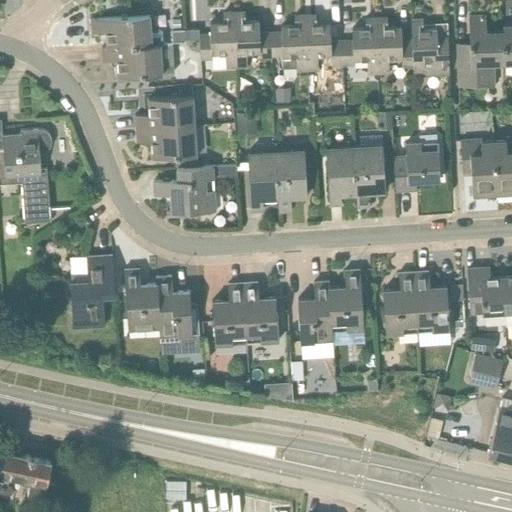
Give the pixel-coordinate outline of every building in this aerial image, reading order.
[(210,35),(199,35),(199,41),(200,60),(213,59),(213,54),(227,53),(227,68),(236,68),(234,12),(223,13),(223,23),(210,23),(210,35)] [(261,57),(271,56),(270,33),(259,33),(259,21),(245,22),(245,12),(234,12),(236,68),(248,67),(247,53),(260,53),(261,57)] [(107,48),(151,45),(159,44),(159,43),(163,43),(163,31),(159,27),(150,28),(149,15),(91,20),(92,34),(105,33),(107,48)] [(297,71),(307,71),(305,15),(294,16),(294,26),(281,26),(281,33),(270,33),(271,56),(282,56),(283,68),(297,67),(297,71)] [(316,15),(305,15),(307,71),(319,70),(318,55),(331,54),(332,66),(342,66),(341,41),(331,42),(330,24),(316,25),(316,15)] [(457,43),(458,86),(494,87),(493,63),(504,63),(503,31),(486,32),(485,15),(469,16),(470,43),(457,43)] [(368,75),(378,75),(376,18),(365,19),(365,29),(352,29),(352,41),(341,41),(342,66),(354,65),(354,60),(367,59),(368,75)] [(402,64),(412,64),(412,38),(402,38),(401,27),(387,28),(387,18),(376,18),(378,75),(389,74),(388,59),(402,59),(402,64)] [(180,19),(172,20),(172,30),(180,30),(180,19)] [(450,66),(449,66),(445,66),(445,51),(448,37),(437,37),(437,29),(423,30),(422,20),(411,20),(412,38),(412,64),(413,64),(414,77),(450,76),(450,66)] [(511,25),(503,26),(503,31),(504,63),(511,62),(511,25)] [(199,29),(185,30),(186,42),(188,41),(188,42),(199,41),(199,35),(199,29)] [(172,42),(186,42),(185,30),(171,31),(172,42)] [(151,45),(107,48),(102,48),(102,62),(117,61),(118,77),(161,75),(159,44),(151,45)] [(179,97),(192,96),(192,86),(179,87),(179,97)] [(289,103),(289,89),(276,89),(276,103),(289,103)] [(313,102),(314,114),(344,113),(343,95),(309,96),(309,102),(313,102)] [(179,97),(148,99),(149,115),(135,116),(136,129),(194,125),(192,96),(179,97)] [(380,128),(391,128),(391,111),(380,112),(380,128)] [(255,134),(254,114),(235,114),(236,134),(255,134)] [(151,142),(152,158),(195,155),(194,125),(136,129),(137,143),(151,142)] [(0,184),(22,183),(25,224),(51,222),(47,168),(41,169),(40,154),(46,152),(50,147),(51,140),(49,134),(44,130),(38,129),(21,130),(21,135),(2,136),(3,152),(0,152),(0,184)] [(511,137),(503,138),(503,142),(482,143),(482,140),(460,140),(462,167),(471,166),(472,194),(487,193),(487,191),(496,190),(496,196),(497,196),(497,190),(505,190),(505,192),(511,191),(511,137)] [(392,158),(396,191),(409,190),(408,181),(440,180),(438,141),(404,144),(405,157),(392,158)] [(354,148),(356,193),(357,207),(370,206),(369,193),(385,191),(383,146),(354,148)] [(356,193),(354,148),(326,149),(329,204),(341,203),(341,194),(356,193)] [(275,152),(278,198),(279,211),(291,211),(291,197),(307,196),(304,150),(275,152)] [(278,198),(275,152),(248,153),(251,209),(263,208),(263,199),(278,198)] [(171,212),(207,210),(215,210),(213,177),(237,176),(236,164),(212,165),(212,168),(176,169),(177,180),(153,181),(154,195),(170,194),(171,212)] [(112,295),(111,255),(86,256),(86,281),(67,282),(70,328),(103,326),(102,295),(112,295)] [(505,312),(503,277),(490,278),(489,271),(485,271),(484,268),(467,269),(470,313),(482,312),(482,313),(505,312)] [(159,328),(156,284),(140,284),(139,269),(124,270),(125,329),(158,328),(159,328)] [(328,288),(331,329),(362,327),(360,269),(344,270),(345,286),(329,287),(328,288)] [(428,271),(413,272),(417,330),(448,328),(446,286),(429,287),(428,271)] [(384,332),(417,330),(413,272),(398,273),(399,289),(382,290),(384,332)] [(191,336),(189,291),(172,292),(171,276),(156,277),(156,284),(159,328),(158,328),(159,338),(191,336)] [(511,276),(503,277),(505,312),(506,326),(511,325),(511,276)] [(315,298),(297,299),(299,342),(330,341),(330,329),(331,329),(328,288),(329,287),(329,281),(313,282),(315,298)] [(257,282),(243,283),(247,341),(278,339),(275,297),(259,298),(257,282)] [(214,343),(247,341),(243,283),(228,284),(229,300),(212,301),(214,343)] [(462,285),(450,286),(451,303),(463,302),(462,285)] [(27,324),(27,339),(38,339),(38,324),(27,324)] [(479,350),(480,338),(471,337),(470,349),(479,350)] [(495,389),(502,360),(476,354),(468,382),(495,389)] [(364,367),(364,378),(377,377),(376,366),(364,367)] [(204,384),(203,370),(192,370),(193,384),(204,384)] [(281,398),(291,400),(291,387),(280,387),(281,398)] [(511,412),(499,409),(488,451),(488,453),(511,458),(511,412)] [(428,436),(428,437),(437,439),(440,440),(444,421),(432,419),(428,436)] [(27,495),(30,496),(43,498),(51,460),(0,449),(0,476),(16,480),(16,476),(22,478),(21,483),(29,485),(27,495)] [(166,481),(166,499),(185,499),(185,482),(166,481)]
